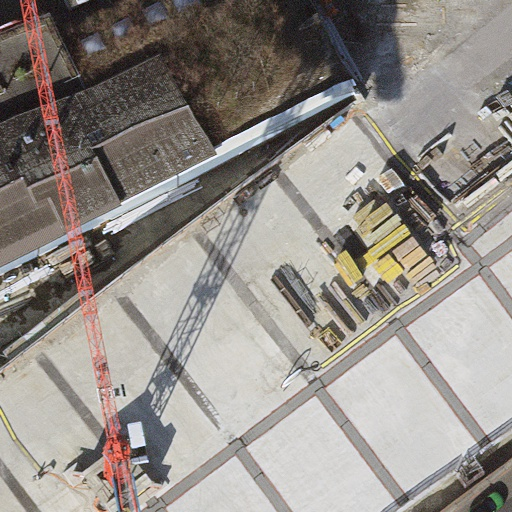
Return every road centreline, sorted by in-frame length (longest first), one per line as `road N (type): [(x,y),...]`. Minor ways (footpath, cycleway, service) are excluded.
road 1 (motorway): [(511,107),(0,492)]
road 2 (motorway): [(281,511),(511,351)]
